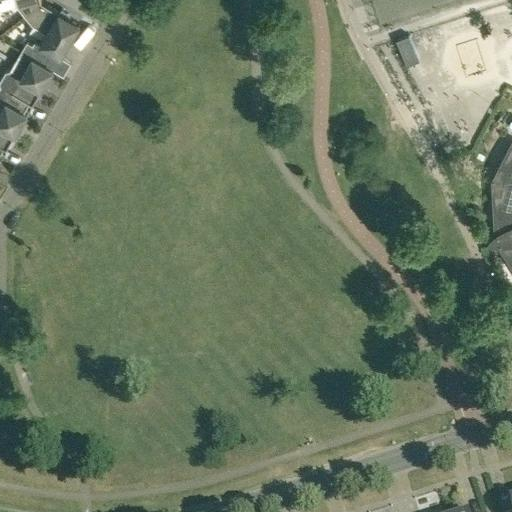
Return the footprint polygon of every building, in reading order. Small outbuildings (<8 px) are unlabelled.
[(0,0),(0,6),(0,0),(15,0),(18,6),(25,15),(42,2),(41,0),(0,0)] [(27,41),(22,50),(47,65),(54,52),(61,56),(80,24),(68,17),(70,14),(62,10),(60,13),(42,2),(25,15),(32,24),(47,33),(40,44),(35,40),(33,44),(27,41)] [(408,64),(421,59),(410,33),(398,38),(408,64)] [(26,100),(29,102),(33,104),(53,69),(47,65),(22,50),(9,71),(5,72),(0,81),(1,85),(0,87),(0,97),(20,109),(26,100)] [(0,145),(6,149),(16,134),(19,136),(24,128),(20,126),(27,114),(20,109),(0,97),(0,145)] [(511,143),(499,169),(500,170),(501,168),(505,170),(501,193),(496,193),(495,192),(494,192),(496,233),(497,233),(508,229),(511,237),(500,244),(500,245),(511,263),(511,143)]
